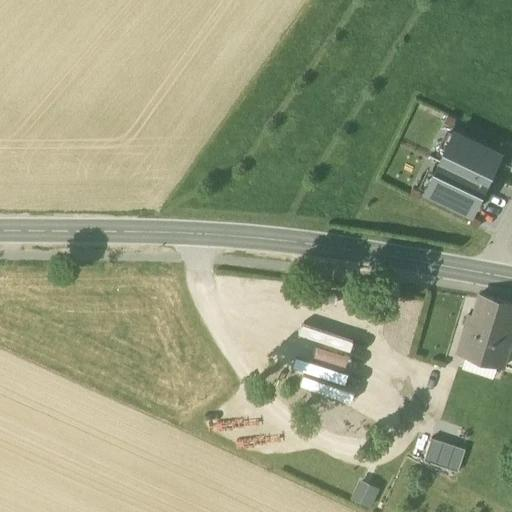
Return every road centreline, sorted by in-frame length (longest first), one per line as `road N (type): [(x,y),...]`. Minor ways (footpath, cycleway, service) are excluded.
road 1 (tertiary): [(0,232),(195,234),(511,277)]
road 2 (track): [(195,234),(203,280),(317,434)]
